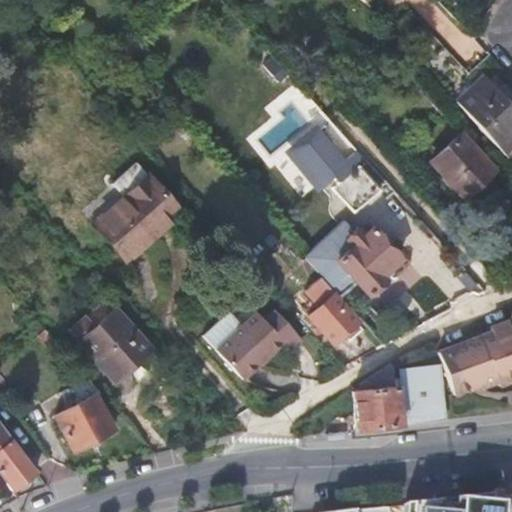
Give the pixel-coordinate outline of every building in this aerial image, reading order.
[(89,22),(77,7),(68,15),(80,29),(89,22)] [(453,100),(502,153),(511,142),(511,108),(500,95),(481,74),(475,80),(453,100)] [(136,137),(146,148),(161,135),(151,123),(136,137)] [(431,159),(463,195),(492,170),(459,133),(431,159)] [(382,184),(362,160),(354,150),(329,171),(333,176),(327,181),(332,186),(337,181),(359,206),(382,184)] [(178,212),(135,162),(111,182),(124,197),(93,224),(125,258),(178,212)] [(306,259),(339,296),(356,280),(368,293),(383,278),(380,276),(398,260),(368,227),(361,234),(356,228),(352,231),(344,222),(306,259)] [(314,296),(300,308),(331,342),(345,330),(352,337),(364,326),(318,276),(306,287),(314,296)] [(113,381),(149,348),(115,308),(78,341),(113,381)] [(289,350),(302,339),(274,309),(262,320),(253,309),(238,324),(228,313),(202,336),(212,347),(241,379),(282,342),(289,350)] [(440,352),(452,393),(482,385),(482,387),(499,381),(500,384),(511,380),(511,324),(493,330),(495,337),(440,352)] [(52,336),(43,325),(36,331),(44,342),(52,336)] [(369,428),(401,424),(393,362),(353,389),(357,429),(369,428)] [(436,410),(445,409),(439,366),(399,371),(405,424),(437,419),(436,410)] [(98,390),(86,376),(58,391),(67,406),(53,414),(72,450),(113,429),(94,393),(98,390)] [(175,403),(156,382),(145,391),(141,388),(128,400),(151,425),(175,403)] [(446,418),(445,409),(436,410),(437,419),(446,418)] [(0,424),(0,475),(2,478),(10,488),(34,470),(0,424)] [(497,511),(498,501),(496,501),(497,493),(409,502),(407,511),(497,511)]
